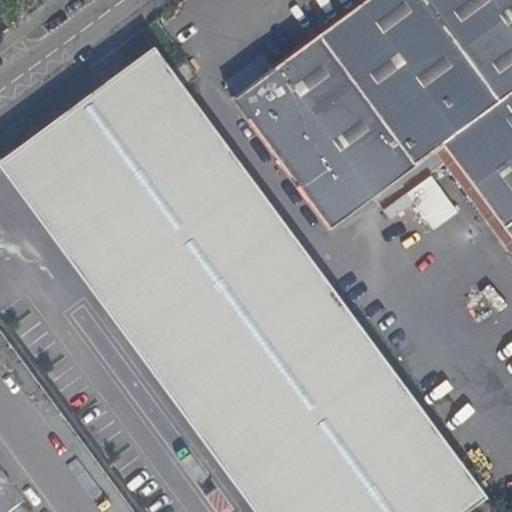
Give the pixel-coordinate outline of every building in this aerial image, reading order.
[(511,0),(364,0),(273,67),(232,98),(329,230),(434,152),(442,147),(511,242),(511,0)] [(511,0),(349,0),(267,60),(273,67),(364,0),(511,0)] [(170,71),(150,48),(14,151),(276,511),(467,511),(484,500),(183,90),(170,71)] [(185,60),(170,71),(183,90),(199,79),(185,60)] [(511,242),(442,147),(434,152),(511,258),(511,242)] [(429,230),(453,214),(427,176),(403,193),(429,230)]
